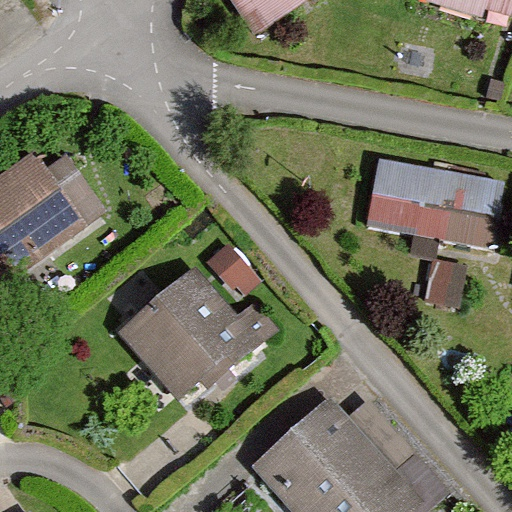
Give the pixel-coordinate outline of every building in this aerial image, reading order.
[(298,0),(222,0),(249,36),(298,0)] [(506,0),(409,0),(499,25),(506,0)] [(0,291),(79,226),(16,150),(0,162),(0,291)] [(502,186),(377,166),(367,233),(491,253),(502,186)] [(430,292),(466,299),(474,256),(438,249),(430,292)] [(246,339),(184,266),(109,330),(171,402),(246,339)] [(426,511),(429,510),(332,402),(252,473),(287,511),(426,511)]
